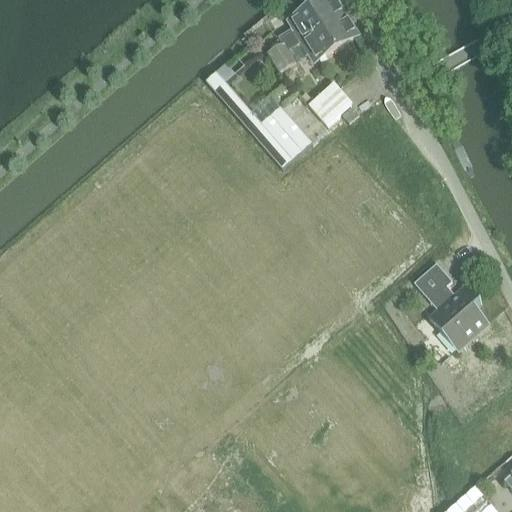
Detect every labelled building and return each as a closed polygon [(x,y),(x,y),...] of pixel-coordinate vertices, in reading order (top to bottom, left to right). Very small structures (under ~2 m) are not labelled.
[(345,19),(333,0),(330,0),(289,25),(295,35),(281,43),(284,47),(288,54),(345,19)] [(284,47),(267,57),(280,77),(310,59),(315,66),(358,39),(345,19),(288,54),(284,47)] [(282,112),(262,129),(217,77),(206,86),(283,174),(313,147),(282,112)] [(351,109),(334,90),(310,111),(327,130),(351,109)] [(352,110),(342,118),(348,126),(359,118),(352,110)] [(457,356),(489,328),(475,313),(482,307),(465,288),(455,297),(449,290),(453,287),(437,269),(414,288),(438,315),(429,323),(457,356)] [(495,511),(476,490),(450,511),(495,511)]
